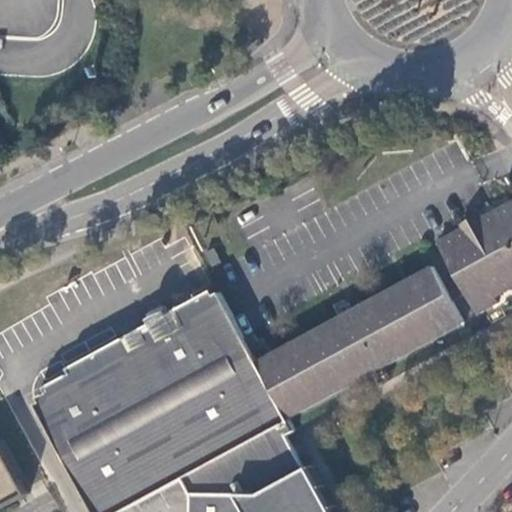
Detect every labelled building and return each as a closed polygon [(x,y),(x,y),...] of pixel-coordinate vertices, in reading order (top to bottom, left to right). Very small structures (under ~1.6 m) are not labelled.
[(463,227),(438,241),(478,313),(500,302),(496,295),(511,286),(511,200),(499,207),(483,216),(481,213),(461,223),(463,227)] [(458,217),(461,223),(481,213),(477,207),(458,217)] [(458,306),(437,269),(259,364),(280,403),(458,306)] [(329,511),(288,435),(295,430),(289,420),(280,403),(259,364),(219,290),(217,292),(215,287),(170,312),(165,303),(146,313),(151,322),(69,366),(71,371),(45,386),(48,391),(39,396),(41,400),(36,403),(96,511),(120,511),(185,476),(194,496),(193,511),(329,511)] [(458,306),(280,403),(289,420),(467,322),(458,306)] [(1,442),(0,442),(0,506),(28,491),(1,442)]
